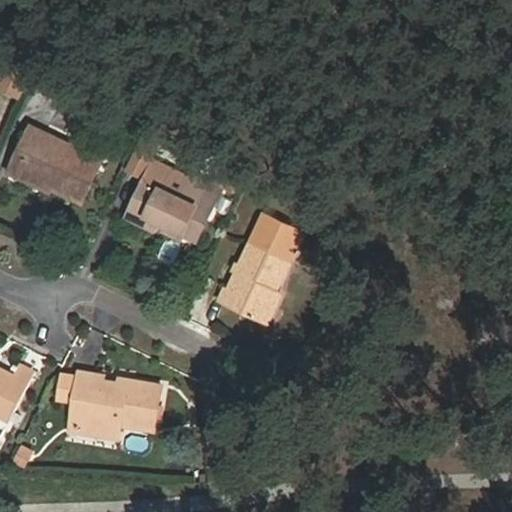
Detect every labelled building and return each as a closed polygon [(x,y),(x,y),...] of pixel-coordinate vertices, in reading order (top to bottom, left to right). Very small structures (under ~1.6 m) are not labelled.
[(37,66),(12,55),(0,80),(25,91),(37,66)] [(51,176),(60,180),(89,194),(105,158),(76,144),(78,139),(37,120),(17,166),(49,181),(51,176)] [(157,140),(142,133),(125,169),(140,176),(157,140)] [(172,217),(170,222),(186,230),(188,225),(200,231),(224,181),(195,168),(184,192),(146,174),(132,206),(160,218),(163,212),(172,217)] [(58,185),(60,180),(51,176),(49,181),(58,185)] [(227,295),(266,314),(282,280),(279,279),(305,224),(267,206),(227,295)] [(160,218),(170,222),(172,217),(163,212),(160,218)] [(0,374),(0,420),(11,425),(34,379),(16,370),(13,376),(11,380),(0,374)] [(80,418),(123,426),(125,418),(158,424),(165,390),(137,384),(136,390),(122,387),(107,385),(108,379),(83,375),(77,408),(82,409),(80,418)] [(122,432),(123,426),(80,418),(79,424),(122,432)]
